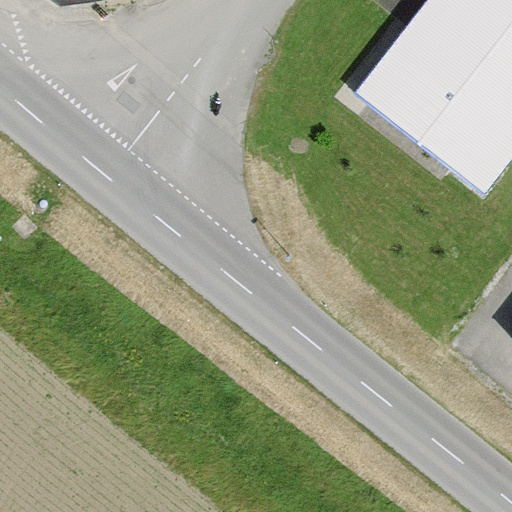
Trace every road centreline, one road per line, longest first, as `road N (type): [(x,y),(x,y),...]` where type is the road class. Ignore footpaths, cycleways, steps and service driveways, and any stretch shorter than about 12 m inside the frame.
road 1 (tertiary): [(114,166),(511,497)]
road 2 (residential): [(114,166),(244,0)]
road 3 (tertiary): [(0,57),(114,166)]
